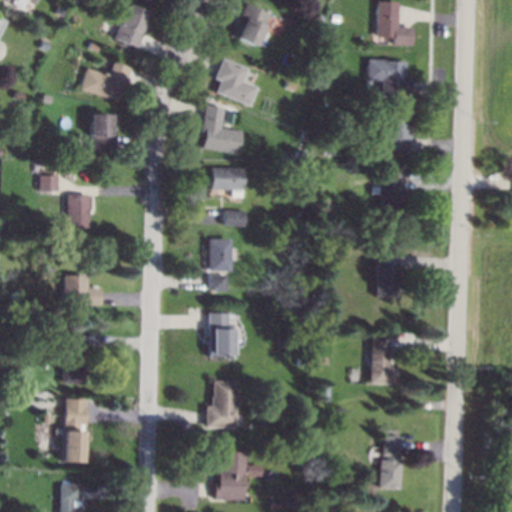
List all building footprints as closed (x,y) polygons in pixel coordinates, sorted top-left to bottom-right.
[(395,0),(395,25),(409,25),(409,44),(389,43),(389,35),(373,35),(373,0),(395,0)] [(266,11),(260,25),(259,24),(251,44),(232,36),(237,25),(232,23),(241,1),(266,11)] [(145,10),(140,22),(145,24),(136,46),(111,36),(126,2),(145,10)] [(63,7),(59,15),(52,11),(56,3),(63,7)] [(48,42),(44,50),(36,46),(40,38),(48,42)] [(97,44),(94,50),(87,47),(90,41),(97,44)] [(336,60),(326,59),(326,51),(336,51),(336,60)] [(244,66),(239,79),(253,85),(246,105),(213,91),(217,79),(210,77),(218,56),(244,66)] [(384,59),(403,60),(403,72),(407,72),(407,97),(398,96),(398,94),(377,94),(377,78),(364,78),(365,57),(384,57),(384,59)] [(128,66),(121,87),(118,86),(114,100),(77,88),(83,66),(107,73),(111,61),(128,66)] [(293,82),(291,89),(281,87),(283,79),(293,82)] [(23,91),(20,100),(11,97),(13,88),(23,91)] [(50,94),(49,103),(40,102),(42,93),(50,94)] [(220,106),(217,126),(236,129),(233,152),(198,147),(200,133),(197,132),(201,103),(220,106)] [(108,127),(113,127),(113,148),(87,147),(88,112),(109,112),(108,127)] [(404,151),(379,151),(380,115),(405,115),(404,151)] [(307,132),(306,139),(298,138),(300,130),(307,132)] [(332,154),(324,154),(324,145),(333,145),(332,154)] [(238,188),(227,188),(227,195),(211,195),(211,188),(206,188),(206,166),(239,167),(238,188)] [(397,187),(404,187),(403,219),(378,218),(379,170),(397,170),(397,187)] [(55,174),(55,189),(36,189),(36,174),(55,174)] [(85,226),(63,225),(63,193),(86,193),(85,226)] [(331,209),(318,209),(319,196),(331,196),(331,209)] [(241,209),(241,225),(219,224),(220,208),(241,209)] [(227,269),(204,269),(204,268),(201,268),(201,253),(205,253),(205,237),(227,237),(227,269)] [(343,257),(339,257),(339,254),(336,253),(336,248),(344,248),(343,257)] [(396,296),(372,295),(373,258),(366,258),(367,251),(396,252),(396,296)] [(328,257),(327,265),(320,265),(320,256),(328,257)] [(53,270),(46,273),(43,266),(51,263),(53,270)] [(83,292),(96,293),(96,304),(80,303),(80,302),(59,302),(59,273),(83,274),(83,292)] [(222,289),(205,289),(205,273),(223,273),(222,289)] [(224,322),(228,322),(227,356),(202,356),(204,310),(224,311),(224,322)] [(77,329),(76,351),(82,351),(81,382),(59,381),(61,349),(68,350),(68,345),(58,344),(58,328),(77,329)] [(386,334),(384,365),(394,366),(393,383),(365,381),(367,333),(386,334)] [(230,426),(200,425),(201,405),(206,405),(206,394),(208,394),(208,379),(231,379),(230,426)] [(327,380),(326,399),(313,398),(314,380),(327,380)] [(83,404),(82,423),(76,423),(75,431),(81,431),(80,461),(58,459),(61,403),(83,404)] [(317,414),(317,425),(308,424),(308,414),(317,414)] [(303,435),(291,435),(291,422),(303,423),(303,435)] [(397,455),(393,455),(393,459),(397,459),(396,487),(376,486),(377,458),(384,458),(384,454),(378,454),(379,435),(397,435),(397,455)] [(241,450),(240,499),(209,498),(210,472),(213,472),(213,464),(218,465),(218,450),(241,450)] [(256,475),(257,461),(241,461),(241,475),(256,475)] [(76,499),(69,499),(69,505),(78,506),(77,511),(55,511),(57,482),(76,482),(76,499)] [(317,492),(306,492),(306,484),(317,484),(317,492)]
